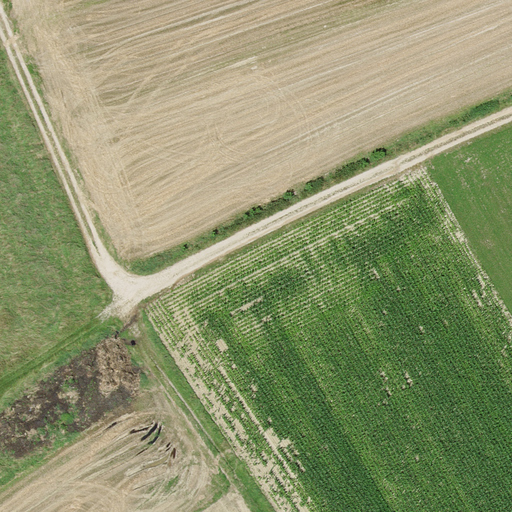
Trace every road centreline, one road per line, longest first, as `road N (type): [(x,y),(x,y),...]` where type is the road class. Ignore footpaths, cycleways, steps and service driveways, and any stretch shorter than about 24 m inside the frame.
road 1 (track): [(511,114),(132,291),(101,256),(0,26)]
road 2 (track): [(0,382),(132,291)]
